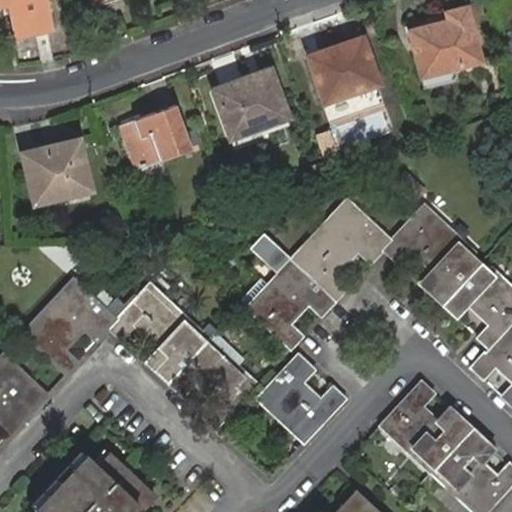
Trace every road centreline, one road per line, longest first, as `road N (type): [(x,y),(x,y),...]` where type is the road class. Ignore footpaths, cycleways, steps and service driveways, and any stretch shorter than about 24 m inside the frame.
road 1 (residential): [(0,474),(103,370),(125,374),(248,493)]
road 2 (residential): [(0,89),(67,82),(299,0)]
road 3 (residential): [(422,352),(371,302),(326,352),(369,396)]
road 4 (residential): [(248,493),(281,496),(369,396)]
road 5 (residential): [(422,352),(511,435)]
